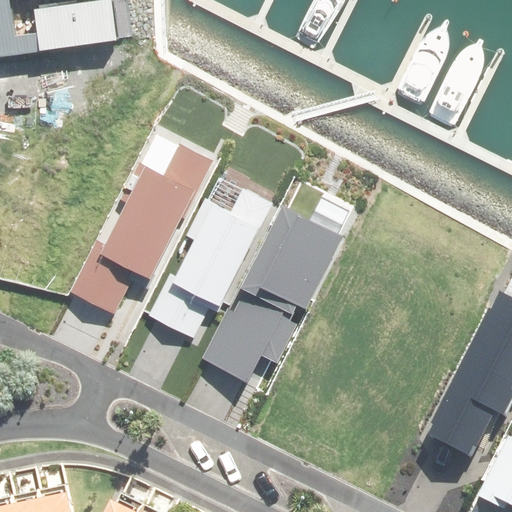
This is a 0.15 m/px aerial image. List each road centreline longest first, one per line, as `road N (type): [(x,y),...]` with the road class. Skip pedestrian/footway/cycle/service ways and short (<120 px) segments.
road 1 (residential): [(104,376),(380,511)]
road 2 (residential): [(261,511),(81,424)]
